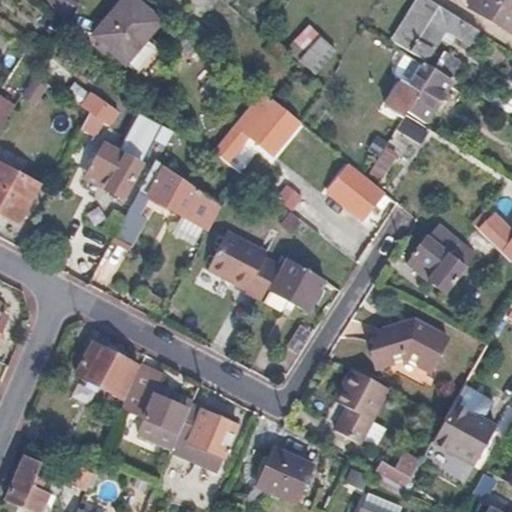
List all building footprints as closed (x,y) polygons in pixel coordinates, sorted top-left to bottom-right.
[(159,22),(131,0),(122,0),(93,37),(126,64),(159,22)] [(213,0),(211,0),(196,18),(232,48),(241,38),(247,44),(254,35),(213,0)] [(425,0),(415,0),(390,41),(408,53),(436,7),(425,0)] [(482,0),(471,0),(468,7),(475,11),(482,0)] [(511,0),(482,0),(475,11),(501,28),(511,13),(511,0)] [(476,32),(436,7),(408,53),(421,61),(428,50),(430,52),(442,33),(466,48),(476,32)] [(511,26),(511,13),(501,28),(509,32),(511,26)] [(184,28),(177,36),(194,49),(200,41),(184,28)] [(281,32),(273,41),(309,74),(326,55),(312,42),(303,52),(281,32)] [(463,67),(442,54),(432,68),(454,82),(463,67)] [(404,86),(416,66),(399,55),(389,72),(390,77),(397,82),(404,86)] [(404,86),(397,82),(380,109),(400,121),(403,117),(405,114),(425,126),(451,85),(418,64),(416,66),(404,86)] [(46,84),(32,74),(19,95),(33,103),(46,84)] [(271,102),(260,92),(222,141),(232,150),(271,102)] [(92,95),(83,110),(87,114),(100,123),(105,127),(115,112),(92,95)] [(0,125),(12,107),(0,100),(0,125)] [(284,113),(278,107),(262,126),(269,131),(284,113)] [(284,113),(269,131),(258,145),(269,155),(297,123),(284,113)] [(100,123),(87,114),(78,130),(93,138),(100,123)] [(425,134),(402,120),(395,131),(418,145),(425,134)] [(232,150),(222,141),(215,149),(226,158),(232,150)] [(117,153),(101,144),(86,172),(106,182),(102,190),(119,200),(139,164),(124,156),(127,151),(120,147),(117,153)] [(155,178),(146,173),(135,194),(205,233),(219,208),(153,161),(149,167),(158,172),(155,178)] [(381,194),(347,165),(325,191),(360,220),(381,194)] [(35,185),(0,166),(0,214),(15,222),(35,185)] [(106,182),(86,172),(82,180),(102,190),(106,182)] [(142,220),(126,211),(112,237),(128,246),(142,220)] [(477,230),(476,231),(492,248),(494,249),(499,254),(506,262),(511,257),(511,235),(492,215),(490,217),(484,211),(471,224),(477,230)] [(461,243),(435,223),(410,253),(432,272),(425,280),(442,294),(463,269),(450,258),(461,244),(461,243)] [(265,258),(226,236),(205,273),(245,295),(262,264),(265,258)] [(474,254),(461,244),(450,258),(463,269),(474,254)] [(410,253),(403,262),(425,280),(432,272),(410,253)] [(323,282),(284,261),(267,292),(305,313),(323,282)] [(275,270),(262,264),(245,295),(244,298),(256,305),(275,270)] [(413,323),(380,333),(367,353),(373,371),(404,362),(425,374),(444,340),(413,323)] [(90,343),(73,374),(120,399),(136,368),(90,343)] [(161,372),(140,362),(119,409),(140,418),(135,429),(164,443),(170,431),(173,433),(183,410),(186,411),(189,405),(190,401),(174,394),(169,403),(150,394),(154,385),(161,372)] [(346,369),(332,396),(345,403),(342,409),(330,432),(356,445),(385,390),(346,369)] [(463,383),(452,401),(479,417),(490,399),(463,383)] [(174,394),(154,385),(150,394),(169,403),(174,394)] [(332,396),(329,402),(342,409),(345,403),(332,396)] [(452,401),(442,419),(430,439),(471,463),(493,425),(479,417),(452,401)] [(189,405),(186,411),(169,449),(214,470),(234,426),(189,405)] [(60,439),(38,430),(31,445),(53,455),(60,439)] [(60,439),(53,455),(64,460),(67,461),(74,446),(60,439)] [(309,467),(273,449),(254,487),(290,505),(309,467)] [(413,468),(386,454),(374,476),(400,490),(413,468)] [(38,464),(22,457),(2,500),(28,511),(38,511),(46,495),(37,490),(41,480),(32,475),(38,464)] [(67,461),(64,460),(58,474),(85,486),(91,472),(67,461)] [(496,511),(474,498),(466,511),(496,511)]
